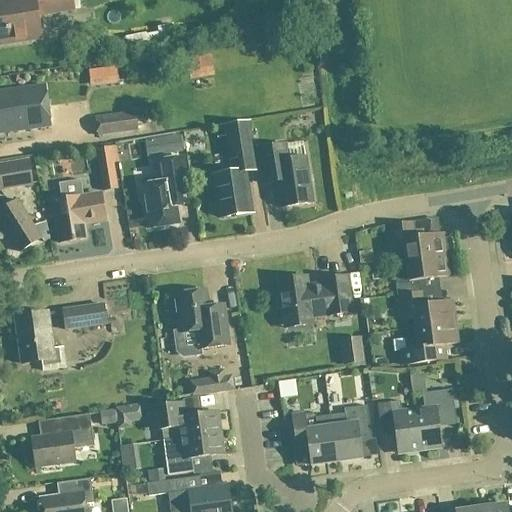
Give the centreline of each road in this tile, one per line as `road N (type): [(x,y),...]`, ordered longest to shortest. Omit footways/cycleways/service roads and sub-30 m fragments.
road 1 (unclassified): [(0,285),(254,248),(370,210),(473,196)]
road 2 (unclassified): [(504,464),(473,196)]
road 3 (unclassified): [(342,511),(368,489),(504,464)]
road 4 (unclassified): [(288,511),(273,493),(261,391)]
